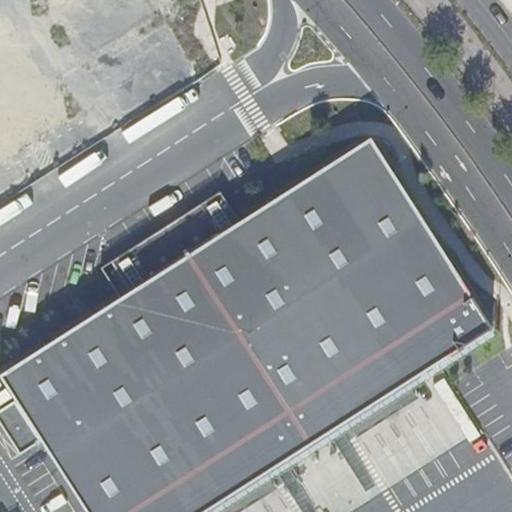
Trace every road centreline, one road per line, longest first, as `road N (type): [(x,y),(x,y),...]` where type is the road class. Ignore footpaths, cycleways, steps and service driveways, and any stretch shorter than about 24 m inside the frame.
road 1 (unclassified): [(323,0),(404,97),(511,250)]
road 2 (unclassified): [(511,179),(377,0)]
